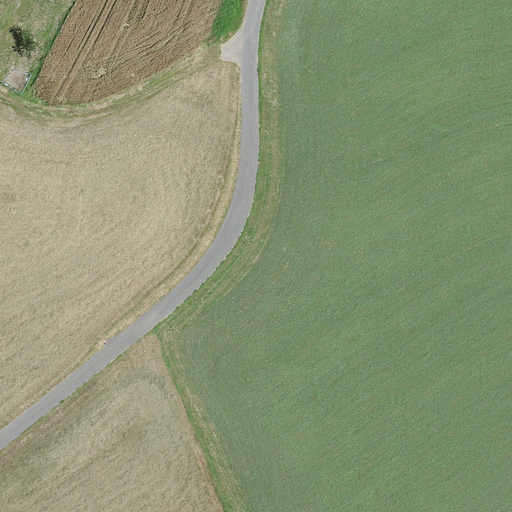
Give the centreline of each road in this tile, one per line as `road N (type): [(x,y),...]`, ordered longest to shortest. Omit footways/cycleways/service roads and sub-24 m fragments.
road 1 (unclassified): [(257,0),(245,189),(224,241),(173,301),(0,443)]
road 2 (track): [(0,91),(41,114),(95,113),(249,47)]
